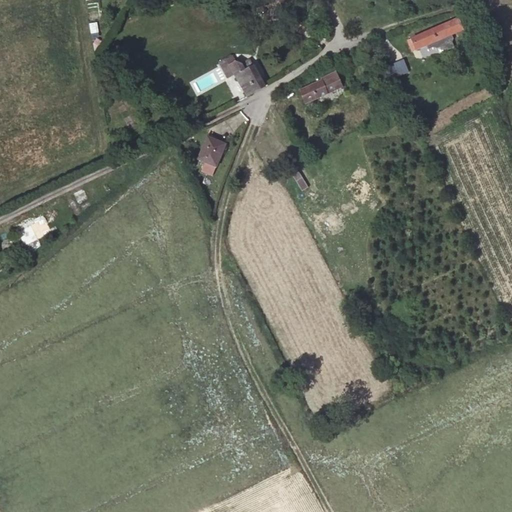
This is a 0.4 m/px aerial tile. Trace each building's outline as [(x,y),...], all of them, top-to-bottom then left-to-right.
[(442,32),(413,46),(419,57),(448,44),(442,32)] [(219,65),(233,58),(231,55),(218,63),(219,65)] [(246,97),(264,86),(250,61),(242,65),(236,65),(233,58),(219,65),(226,78),(234,74),(246,97)] [(397,77),(409,73),(405,60),(392,64),(397,77)] [(373,63),(362,68),(371,86),(382,81),(373,63)] [(443,69),(432,73),(435,82),(446,77),(443,69)] [(338,70),(303,86),(310,101),(344,85),(338,70)] [(210,180),(225,147),(208,138),(196,163),(204,167),(200,175),(210,180)] [(85,191),(74,194),(80,215),(88,213),(85,202),(88,201),(85,191)] [(74,198),(64,201),(68,213),(77,210),(74,198)] [(24,251),(56,238),(49,221),(47,222),(44,214),(14,225),(24,251)] [(326,223),(333,236),(343,231),(336,217),(326,223)]
